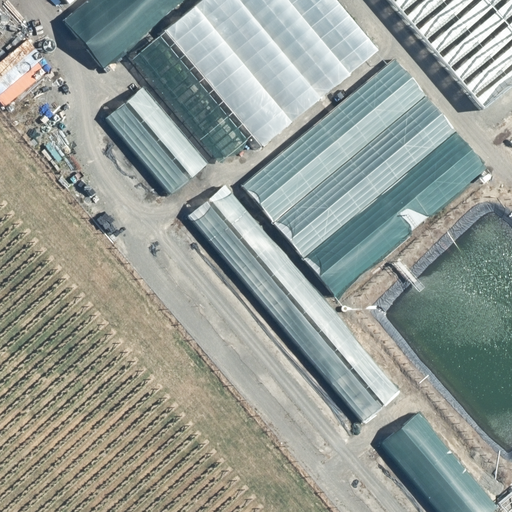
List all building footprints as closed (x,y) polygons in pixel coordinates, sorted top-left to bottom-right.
[(84,0),(59,21),(99,68),(181,0),(84,0)] [(334,0),(197,0),(128,59),(216,162),(247,136),(258,149),(376,49),(334,0)] [(511,0),(388,0),(482,109),(511,83),(511,0)] [(32,49),(0,75),(0,100),(3,105),(48,67),(32,49)] [(392,58),(240,185),(332,295),(484,169),(392,58)] [(140,88),(104,118),(168,193),(204,163),(140,88)] [(222,184),(185,215),(362,423),(399,392),(222,184)] [(416,412),(379,444),(436,511),(487,511),(495,505),(416,412)] [(511,511),(511,491),(497,504),(504,511),(511,511)]
